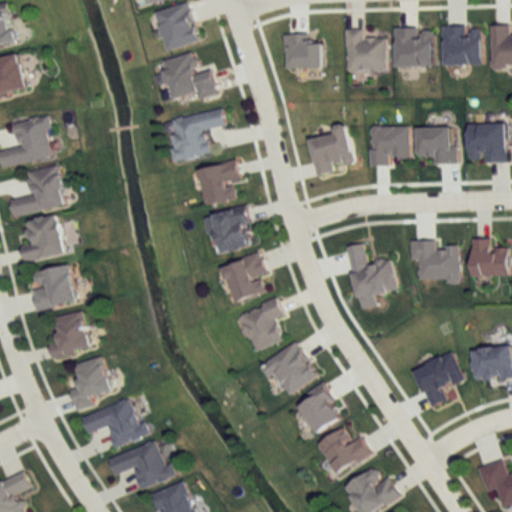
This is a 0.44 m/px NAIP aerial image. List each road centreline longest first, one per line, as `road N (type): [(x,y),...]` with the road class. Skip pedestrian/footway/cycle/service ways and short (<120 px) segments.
road 1 (residential): [(463,511),(350,350),(304,264),(229,0)]
road 2 (residential): [(98,511),(40,423),(0,311)]
road 3 (residential): [(511,201),(365,204),(295,225)]
